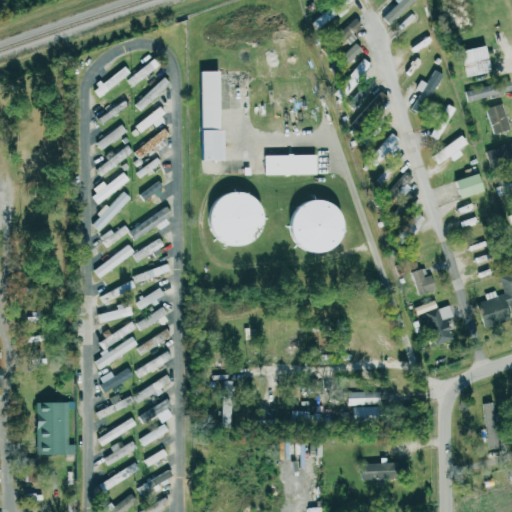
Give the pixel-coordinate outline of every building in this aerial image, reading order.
[(353,3),(351,0),(338,0),(310,20),(316,29),(353,3)] [(398,0),(380,17),(387,24),(412,0),(398,0)] [(332,48),(360,25),(354,18),(326,41),(332,48)] [(360,49),(353,42),(337,57),(344,64),(360,49)] [(457,50),(464,76),(488,70),(482,44),(457,50)] [(354,67),(363,74),(370,65),(361,58),(354,67)] [(157,68),(152,60),(125,77),(130,85),(157,68)] [(97,98),(129,73),(122,64),(91,89),(97,98)] [(441,73),(432,69),(426,82),(418,79),(413,90),(429,97),(441,73)] [(199,160),(221,159),(220,129),(217,129),(216,70),(197,70),(199,160)] [(168,83),(162,77),(133,104),(139,111),(168,83)] [(510,92),(508,81),(463,88),(465,99),(510,92)] [(376,108),(386,98),(379,91),(369,100),(376,108)] [(110,108),(103,98),(91,105),(102,123),(128,106),(123,99),(110,108)] [(508,128),(500,102),(484,108),(492,133),(508,128)] [(453,107),(444,103),(429,136),(437,140),(453,107)] [(165,115),(158,106),(133,125),(139,132),(150,123),(152,125),(165,115)] [(125,131),(120,124),(94,142),(100,150),(125,131)] [(167,133),(161,127),(132,152),(138,159),(167,133)] [(365,164),(374,170),(397,138),(388,131),(365,164)] [(449,156),(451,160),(461,154),(457,148),(465,143),(461,135),(430,153),(436,164),(449,156)] [(511,163),(511,143),(501,144),(502,163),(511,163)] [(93,168),(99,176),(132,152),(126,144),(93,168)] [(262,154),(262,174),(314,174),(314,153),(262,154)] [(134,172),(138,177),(159,162),(155,157),(134,172)] [(408,187),(404,184),(411,176),(405,171),(391,186),(401,195),(408,187)] [(458,198),(481,190),(475,172),(453,180),(458,198)] [(96,192),(101,199),(129,180),(125,174),(96,192)] [(131,197),(135,204),(142,200),(145,205),(163,195),(155,182),(131,197)] [(88,222),(98,231),(129,198),(121,191),(106,207),(104,205),(88,222)] [(256,192),(207,194),(209,244),(250,243),(249,225),(257,224),(256,192)] [(334,250),(335,202),(290,200),(288,249),(334,250)] [(126,230),(131,240),(153,227),(155,230),(167,223),(164,218),(170,214),(166,207),(126,230)] [(423,219),(416,212),(398,232),(405,238),(423,219)] [(98,237),(105,247),(128,231),(123,224),(112,232),(109,229),(98,237)] [(163,247),(158,238),(130,253),(135,262),(163,247)] [(133,252),(126,244),(92,269),(98,278),(133,252)] [(133,281),(168,272),(166,264),(131,273),(133,281)] [(423,267),(411,270),(416,294),(431,291),(428,275),(424,275),(423,267)] [(475,303),(477,311),(477,314),(481,324),(493,324),(511,318),(511,272),(497,276),(502,290),(502,294),(475,303)] [(134,287),(130,279),(98,295),(101,303),(134,287)] [(162,294),(158,287),(134,300),(138,310),(156,301),(154,298),(162,294)] [(115,310),(95,313),(96,322),(129,316),(127,301),(114,304),(115,310)] [(433,343),(451,338),(445,318),(451,316),(447,304),(423,311),(433,343)] [(138,330),(166,313),(161,306),(134,322),(138,330)] [(135,330),(131,322),(96,340),(100,348),(135,330)] [(171,358),(166,350),(132,370),(137,378),(171,358)] [(101,391),(132,378),(127,368),(111,375),(109,371),(96,377),(101,391)] [(169,382),(165,374),(131,395),(136,403),(169,382)] [(346,392),(347,404),(379,404),(379,391),(346,392)] [(93,410),(97,418),(133,403),(130,395),(93,410)] [(66,444),(66,401),(33,402),(35,455),(74,454),(73,444),(66,444)] [(139,422),(163,410),(160,403),(135,415),(139,422)] [(351,406),(351,419),(373,419),(373,407),(351,406)] [(95,438),(101,446),(134,424),(129,417),(95,438)] [(141,445),(167,432),(163,424),(137,436),(141,445)] [(115,443),(108,446),(111,453),(102,457),(105,464),(136,450),(132,440),(117,447),(115,443)] [(405,461),(359,463),(360,478),(405,476),(405,461)] [(96,483),(101,492),(139,470),(134,462),(96,483)] [(136,511),(149,511),(166,501),(162,495),(136,511)] [(107,511),(121,511),(130,507),(125,500),(107,511)]
